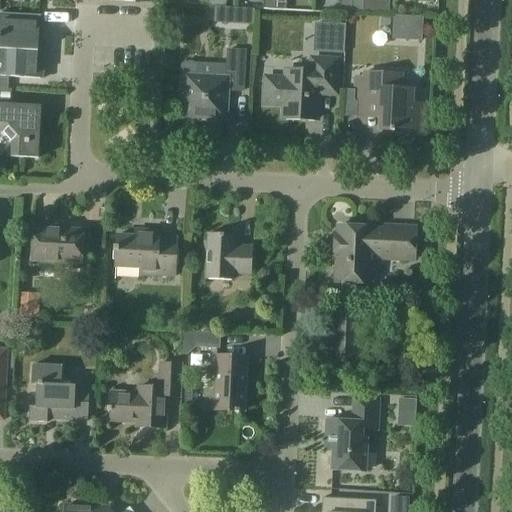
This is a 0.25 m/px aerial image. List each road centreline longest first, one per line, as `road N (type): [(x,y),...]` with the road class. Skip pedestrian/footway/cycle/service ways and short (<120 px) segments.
road 1 (residential): [(298,187),(77,176),(85,24),(151,28)]
road 2 (residential): [(461,511),(477,194)]
road 3 (residential): [(286,475),(298,187)]
road 4 (residential): [(477,194),(486,0)]
road 5 (residential): [(477,194),(298,187)]
road 6 (residential): [(0,459),(158,468)]
road 7 (residential): [(286,475),(158,468)]
